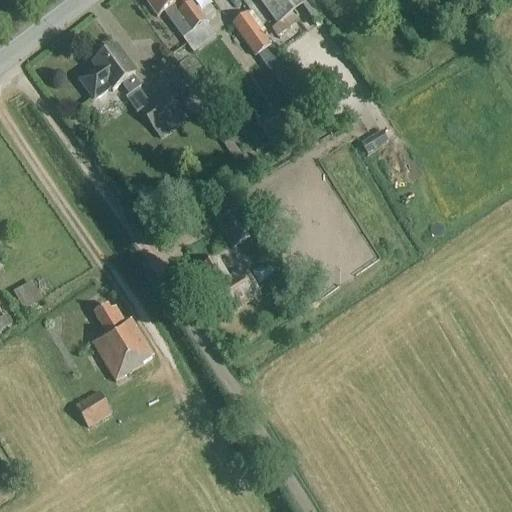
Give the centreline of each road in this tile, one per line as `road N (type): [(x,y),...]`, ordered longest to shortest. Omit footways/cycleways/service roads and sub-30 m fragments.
road 1 (track): [(302,511),(10,56)]
road 2 (track): [(0,108),(181,379)]
